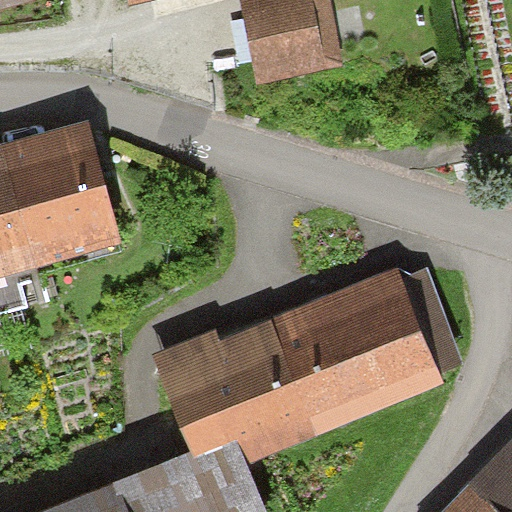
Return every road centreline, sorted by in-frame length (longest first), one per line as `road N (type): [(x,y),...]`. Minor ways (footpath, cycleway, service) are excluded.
road 1 (unclassified): [(0,104),(107,108),(511,234)]
road 2 (track): [(510,234),(482,385),(408,511)]
